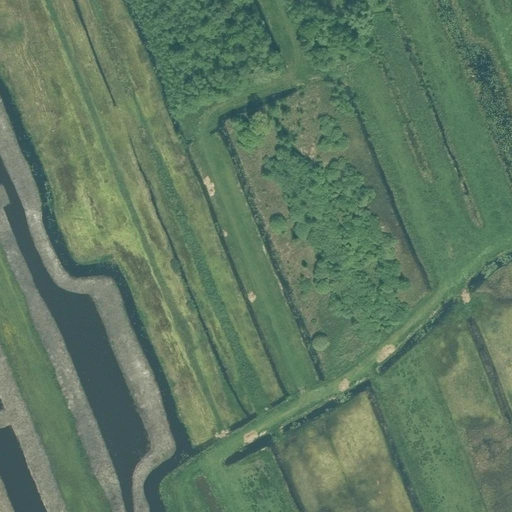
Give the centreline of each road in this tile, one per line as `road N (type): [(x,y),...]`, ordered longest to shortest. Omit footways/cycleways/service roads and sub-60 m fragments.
road 1 (track): [(305,401),(198,129),(211,108),(293,73),(296,57),(275,0)]
road 2 (track): [(205,511),(188,470),(347,379),(480,255),(511,237)]
